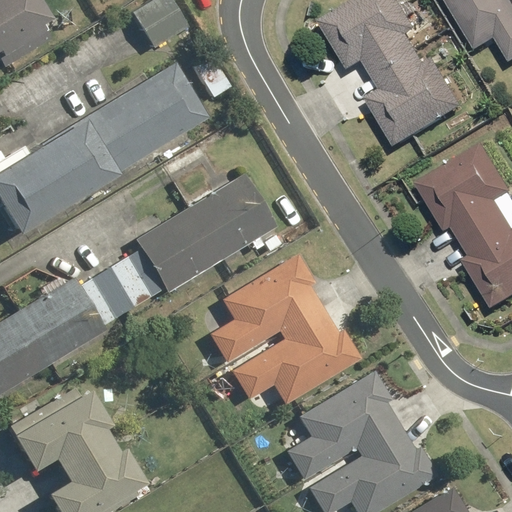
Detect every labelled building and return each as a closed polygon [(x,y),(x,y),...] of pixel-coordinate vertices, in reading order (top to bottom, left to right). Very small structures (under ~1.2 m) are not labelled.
[(35,0),(0,0),(0,55),(42,30),(36,21),(44,16),(35,0)] [(170,0),(146,0),(129,12),(153,49),(188,26),(170,0)] [(353,71),(364,64),(382,92),(371,99),(402,149),(468,108),(436,57),(429,61),(412,34),(419,30),(400,0),(359,0),(323,23),(353,71)] [(511,0),(450,0),(484,53),(502,42),(511,57),(511,0)] [(210,54),(191,67),(212,99),(231,86),(210,54)] [(171,61),(0,167),(0,209),(15,234),(205,116),(171,61)] [(511,186),(486,145),(422,184),(452,233),(457,230),(474,257),(469,260),(500,311),(511,303),(511,222),(499,201),(511,193),(511,186)] [(72,277),(0,322),(0,392),(103,329),(100,325),(162,287),(166,292),(275,225),(242,171),(132,239),(137,247),(77,284),(72,277)] [(233,320),(209,334),(225,362),(276,332),(281,340),(231,369),(248,399),(271,385),(282,405),(360,360),(342,330),(336,333),(307,284),(315,280),(298,251),(220,296),(233,320)] [(307,437),(285,451),(302,479),(354,449),(359,457),(306,488),(320,511),(329,511),(348,501),(354,511),(375,511),(435,477),(418,447),(413,450),(386,404),(393,400),(375,370),(296,417),(307,437)] [(82,381),(5,425),(29,467),(46,457),(55,472),(38,482),(54,511),(96,511),(143,485),(121,446),(114,450),(101,427),(106,424),(82,381)] [(467,511),(453,486),(405,511),(467,511)]
